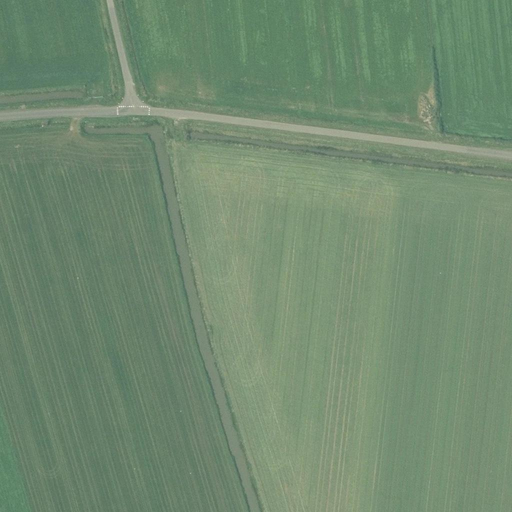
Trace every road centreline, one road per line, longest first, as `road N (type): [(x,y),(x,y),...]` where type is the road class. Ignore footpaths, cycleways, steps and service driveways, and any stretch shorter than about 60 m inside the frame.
road 1 (unclassified): [(511,163),(133,115)]
road 2 (unclassified): [(0,116),(133,115)]
